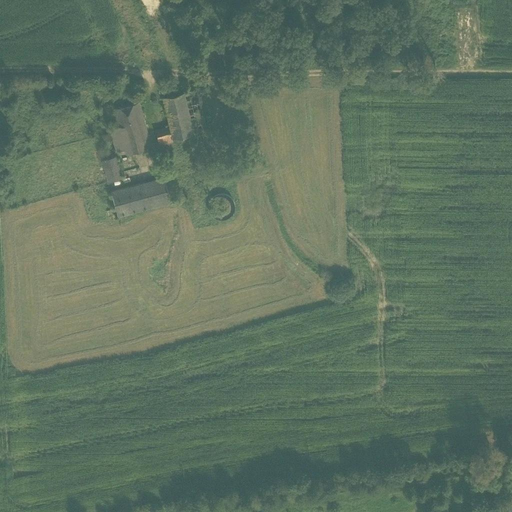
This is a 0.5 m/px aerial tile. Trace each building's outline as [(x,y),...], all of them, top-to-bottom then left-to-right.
[(181,85),(170,88),(171,95),(183,92),(181,85)] [(196,89),(183,92),(193,134),(206,130),(196,89)] [(171,95),(163,97),(170,128),(172,137),(173,139),(193,134),(183,92),(171,95)] [(139,102),(114,109),(119,127),(120,131),(144,125),(139,102)] [(144,125),(120,131),(119,127),(110,129),(111,133),(113,140),(116,153),(125,151),(126,154),(150,148),(144,125)] [(170,128),(155,132),(159,146),(167,144),(166,139),(172,137),(170,128)] [(106,142),(113,140),(111,133),(104,135),(106,142)] [(116,157),(102,161),(108,183),(122,179),(116,157)] [(164,178),(130,187),(137,212),(170,204),(164,178)] [(130,187),(111,192),(118,217),(137,212),(130,187)] [(233,213),(234,208),(233,203),(230,199),(226,196),(221,195),(216,196),(212,199),(209,203),(208,208),(209,213),(212,218),(216,220),(221,221),(226,220),(231,217),(233,213)]
